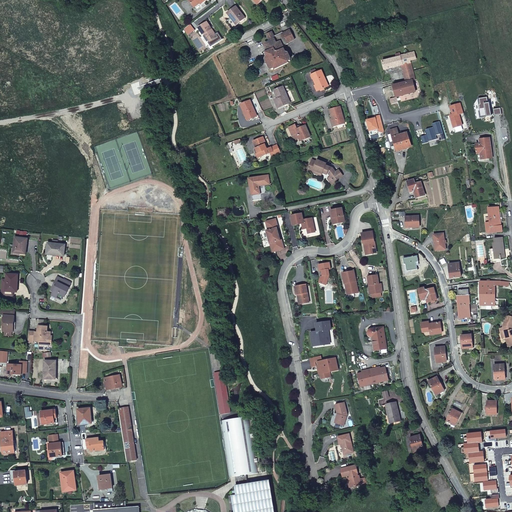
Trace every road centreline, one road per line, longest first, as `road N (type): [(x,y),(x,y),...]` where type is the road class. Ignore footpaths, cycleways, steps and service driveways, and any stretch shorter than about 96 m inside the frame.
road 1 (residential): [(378,200),(359,208),(342,247),(297,255),(282,279),(307,454),(324,507)]
road 2 (tertiary): [(474,511),(431,438),(409,379),(388,232)]
road 3 (residential): [(388,232),(419,247),(439,269),(465,379),(479,388),(511,386)]
road 4 (residential): [(70,398),(79,319),(32,315),(35,282)]
